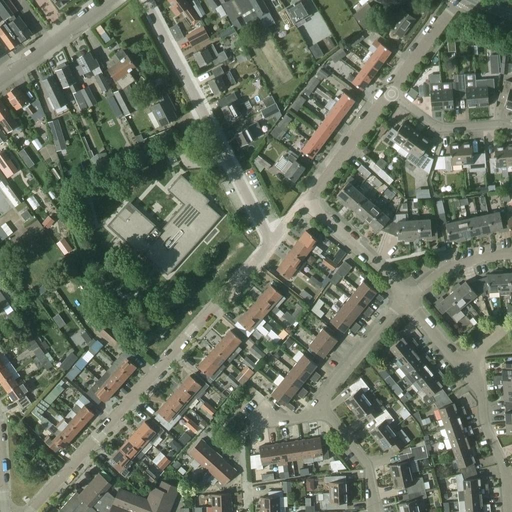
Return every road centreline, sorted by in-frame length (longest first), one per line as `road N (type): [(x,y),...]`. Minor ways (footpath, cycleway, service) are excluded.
road 1 (residential): [(28,511),(271,242)]
road 2 (residential): [(404,299),(375,262),(312,209),(311,199),(391,90)]
road 3 (residential): [(271,242),(143,0)]
road 4 (residential): [(318,403),(404,299)]
road 5 (tertiary): [(0,82),(107,0)]
road 6 (residential): [(511,129),(441,130),(391,90)]
road 7 (residential): [(375,511),(363,458),(318,403)]
road 8 (residential): [(511,254),(449,266),(404,299)]
